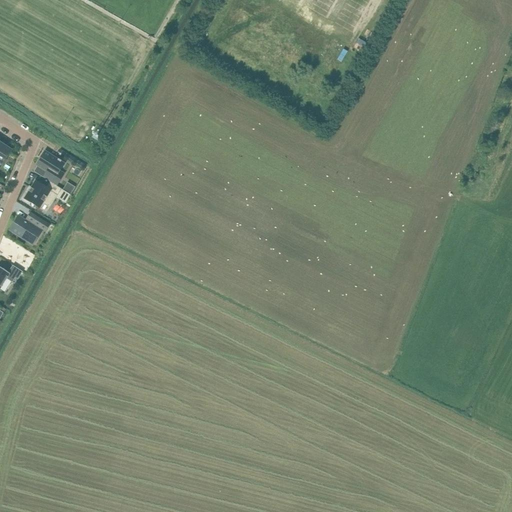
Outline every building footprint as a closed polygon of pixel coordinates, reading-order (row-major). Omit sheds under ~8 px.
[(0,148),(0,163),(2,165),(12,150),(3,144),(0,148)] [(43,177),(56,186),(64,174),(60,171),(64,164),(61,162),(61,161),(58,159),(58,160),(45,151),(36,165),(47,172),(43,177)] [(29,186),(20,200),(20,201),(21,200),(30,206),(31,205),(30,205),(31,203),(39,208),(43,203),(45,203),(49,205),(56,194),(51,190),(35,181),(31,187),(29,186)] [(61,189),(56,197),(65,203),(70,195),(61,189)] [(46,232),(50,225),(30,212),(31,213),(27,219),(26,219),(26,220),(25,222),(18,217),(11,230),(29,242),(38,227),(46,232)] [(0,293),(1,292),(2,293),(9,281),(15,284),(18,280),(20,281),(25,273),(15,267),(11,274),(0,268),(0,293)]
